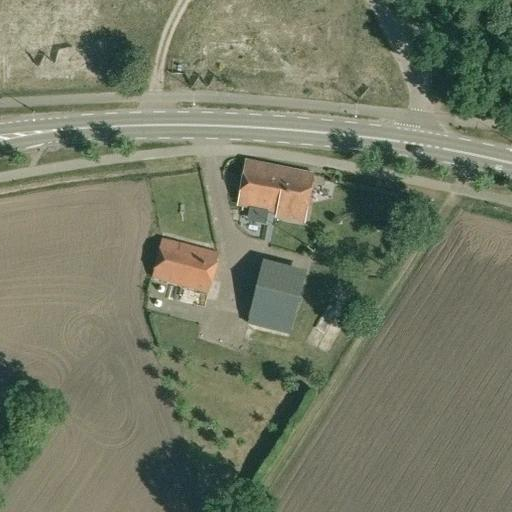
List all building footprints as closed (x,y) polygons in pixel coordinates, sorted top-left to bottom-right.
[(266,41),(278,18),(264,11),(265,10),(245,0),(220,0),(213,16),(252,36),(253,34),(266,41)] [(278,18),(266,41),(278,47),(277,49),(303,63),(325,20),(299,6),(290,24),(278,18)] [(239,204),(278,212),(278,216),(306,221),(314,173),(247,160),(239,204)] [(163,239),(153,278),(209,292),(219,253),(163,239)] [(256,291),(300,301),(307,272),(264,262),(256,291)]
